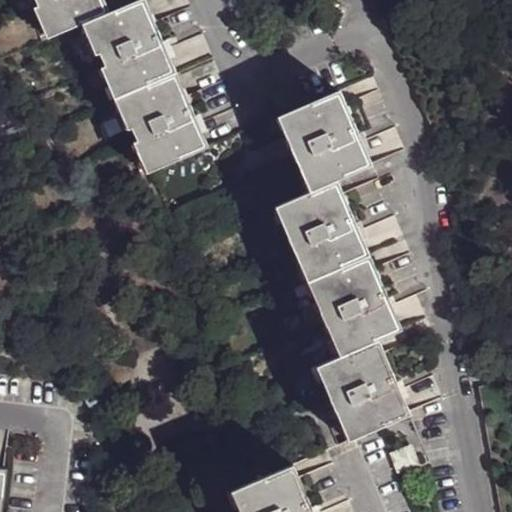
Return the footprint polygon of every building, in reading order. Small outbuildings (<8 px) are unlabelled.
[(53,48),(89,33),(115,22),(106,0),(37,0),(44,13),(39,16),(53,48)] [(379,0),(444,151),(468,141),(408,0),(379,0)] [(121,108),(182,81),(150,7),(115,22),(89,33),(101,63),(105,61),(111,76),(107,77),(121,108)] [(212,150),(182,81),(121,108),(133,137),(138,135),(142,148),(138,150),(152,179),(213,153),(212,150)] [(286,122),(318,197),(348,186),(382,172),(351,97),(286,122)] [(285,211),(316,286),(378,262),(348,186),(318,197),(285,211)] [(316,286),(347,362),(386,347),(409,337),(378,262),(316,286)] [(386,347),(347,362),(324,372),(343,417),(356,447),(362,445),(417,422),(413,410),(386,347)] [(484,386),(505,511),(511,511),(511,400),(509,382),(484,386)] [(418,455),(399,463),(406,481),(426,472),(418,455)] [(240,498),(245,511),(318,511),(302,472),(240,498)]
